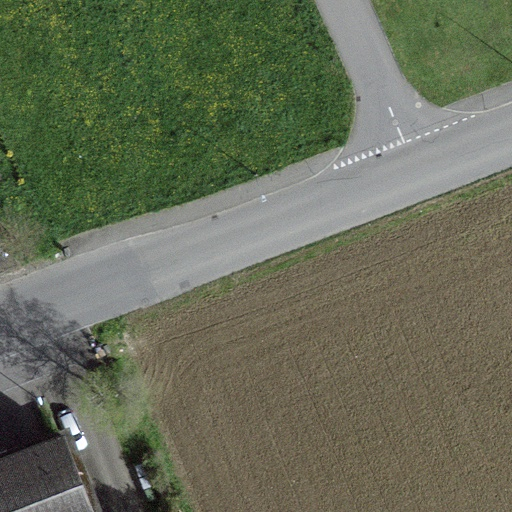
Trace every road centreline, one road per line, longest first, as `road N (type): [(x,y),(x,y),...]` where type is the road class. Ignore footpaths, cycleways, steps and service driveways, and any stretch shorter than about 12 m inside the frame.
road 1 (residential): [(71,298),(409,172)]
road 2 (residential): [(333,0),(409,172)]
